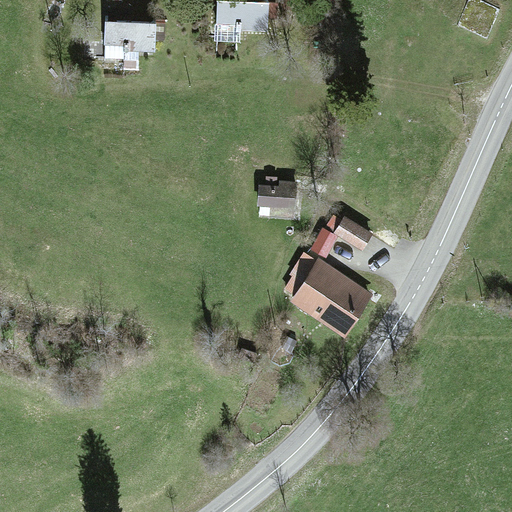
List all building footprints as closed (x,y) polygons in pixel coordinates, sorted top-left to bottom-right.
[(268,1),(220,0),(218,0),(217,32),(267,33),(268,1)] [(156,21),(105,20),(104,46),(155,48),(156,21)] [(298,189),(257,187),(255,210),(297,212),(298,189)] [(370,236),(343,221),(334,239),(360,254),(370,236)] [(370,293),(316,263),(293,303),(347,334),(370,293)]
